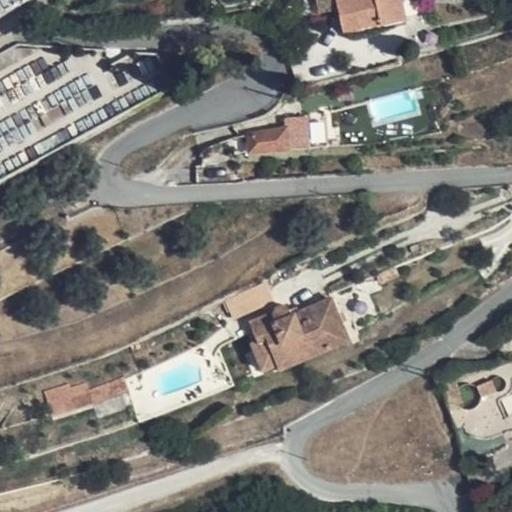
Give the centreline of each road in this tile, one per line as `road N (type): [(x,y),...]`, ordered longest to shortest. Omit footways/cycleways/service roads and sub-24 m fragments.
road 1 (residential): [(41,0),(25,12),(21,28),(35,37),(165,45),(211,36),(257,43),(274,58),(264,88),(116,154),(108,175),(115,190),(186,194),(511,173)]
road 2 (residential): [(511,299),(313,426),(304,454),(321,482),(357,491),(428,489),(462,511)]
road 3 (track): [(91,511),(254,455),(304,454)]
